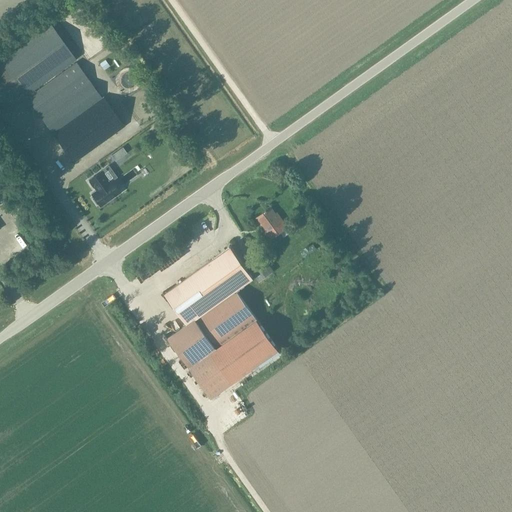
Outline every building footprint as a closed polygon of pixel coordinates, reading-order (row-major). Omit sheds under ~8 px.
[(48,24),(0,59),(0,108),(23,92),(25,96),(77,58),(73,53),(70,55),(48,24)] [(75,63),(27,98),(42,119),(90,84),(75,63)] [(101,99),(90,84),(42,119),(53,134),(101,99)] [(103,97),(101,99),(53,134),(74,163),(124,126),(103,97)] [(143,170),(148,182),(158,178),(153,167),(143,170)] [(90,181),(89,182),(93,187),(94,187),(97,191),(92,195),(94,197),(92,199),(97,205),(98,204),(100,207),(120,193),(111,181),(108,183),(100,173),(89,181),(90,181)] [(129,182),(131,189),(137,186),(134,180),(129,182)] [(270,240),(287,227),(277,213),(275,214),(270,208),(256,218),(266,231),(265,233),(270,240)] [(235,289),(236,290),(253,278),(231,246),(165,293),(187,324),(235,289)] [(247,265),(259,282),(272,273),(263,260),(261,262),(257,257),(247,265)] [(189,367),(256,318),(236,290),(235,289),(187,324),(168,337),(189,367)] [(279,349),(256,318),(189,367),(211,398),(279,349)] [(247,415),(239,420),(243,426),(251,422),(247,415)]
